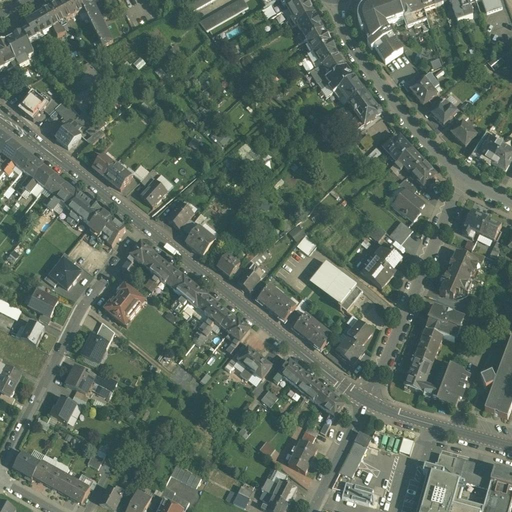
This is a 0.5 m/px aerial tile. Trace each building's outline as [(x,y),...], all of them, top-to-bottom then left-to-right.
[(78,0),(68,0),(63,3),(72,20),(79,16),(85,12),(78,0)] [(78,0),(85,12),(88,19),(100,45),(110,40),(92,5),(101,0),(78,0)] [(194,0),(185,6),(191,13),(213,0),(194,0)] [(242,0),(241,0),(199,24),(206,33),(248,9),(242,0)] [(282,0),(260,0),(266,9),(280,1),(282,0)] [(304,0),(282,0),(280,1),(283,7),(283,8),(285,6),(288,11),(305,1),(304,0)] [(358,17),(358,23),(361,33),(363,32),(385,26),(404,20),(397,0),(391,0),(387,2),(386,0),(382,0),(376,2),(376,1),(367,4),(362,8),(359,12),(358,17)] [(397,0),(404,20),(405,21),(424,14),(418,0),(397,0)] [(440,0),(418,0),(424,14),(443,7),(440,0)] [(473,0),(474,3),(481,1),(486,17),(501,12),(497,0),(473,0)] [(266,9),(264,10),(267,16),(283,7),(280,1),(266,9)] [(315,16),(305,1),(288,11),(292,17),(293,20),(291,21),(293,24),(295,28),(297,26),(315,16)] [(464,4),(463,4),(462,4),(461,1),(457,3),(464,24),(472,21),(467,5),(466,5),(465,5),(464,4)] [(72,20),(63,3),(57,6),(65,23),(72,20)] [(464,24),(457,3),(454,4),(455,7),(453,7),(452,8),(452,10),(451,10),(457,26),(464,24)] [(57,6),(44,13),(53,31),(66,24),(65,23),(57,6)] [(288,11),(270,21),(273,28),(292,17),(288,11)] [(85,12),(79,16),(82,22),(88,19),(85,12)] [(44,13),(25,24),(29,31),(34,41),(39,38),(41,37),(53,31),(44,13)] [(424,14),(405,21),(404,20),(407,29),(427,22),(424,14)] [(315,16),(297,26),(301,34),(299,35),(304,43),(306,42),(324,32),(315,16)] [(233,36),(239,29),(235,25),(229,33),(233,36)] [(385,26),(363,32),(368,45),(367,46),(371,52),(375,50),(385,65),(403,53),(386,29),(385,26)] [(29,31),(23,35),(27,45),(34,41),(29,31)] [(324,32),(306,42),(309,48),(306,49),(309,54),(304,56),(306,59),(331,45),(324,32)] [(23,35),(6,44),(19,70),(29,65),(26,61),(34,57),(27,45),(23,35)] [(225,39),(215,45),(219,50),(228,45),(225,39)] [(110,40),(100,45),(102,50),(112,44),(110,40)] [(19,70),(6,44),(0,47),(0,72),(6,69),(12,67),(14,71),(13,71),(12,74),(17,83),(19,81),(23,79),(19,70)] [(331,45),(306,59),(308,62),(310,61),(313,65),(318,62),(321,68),(323,67),(339,58),(331,45)] [(238,54),(234,46),(227,50),(231,57),(238,54)] [(490,64),(494,70),(505,64),(501,57),(490,64)] [(67,58),(51,65),(52,68),(55,66),(58,72),(71,66),(67,58)] [(254,65),(250,58),(243,62),(246,68),(248,68),(254,65)] [(339,58),(323,67),(330,79),(345,69),(342,64),(339,58)] [(439,60),(430,63),(433,70),(442,67),(439,60)] [(100,77),(88,64),(79,71),(93,84),(100,77)] [(321,68),(310,74),(318,86),(330,79),(323,67),(321,68)] [(330,79),(326,81),(331,87),(329,89),(333,95),(334,95),(338,92),(353,79),(345,69),(330,79)] [(186,78),(192,85),(198,80),(192,73),(186,78)] [(93,84),(79,98),(78,98),(72,104),(83,115),(84,114),(105,94),(111,88),(100,77),(93,84)] [(25,82),(23,79),(19,81),(23,90),(28,87),(25,82)] [(353,79),(338,92),(343,98),(346,102),(348,104),(363,93),(353,79)] [(418,87),(410,93),(423,108),(436,98),(433,94),(438,90),(428,79),(418,87)] [(413,80),(403,88),(408,95),(410,93),(418,87),(413,80)] [(326,81),(318,86),(322,92),(325,90),(325,88),(327,87),(329,89),(331,87),(326,81)] [(111,88),(105,94),(114,102),(120,97),(111,88)] [(32,93),(27,89),(15,96),(24,103),(32,93)] [(343,98),(338,92),(334,95),(339,101),(343,98)] [(24,103),(19,111),(34,124),(39,116),(41,117),(44,113),(52,103),(52,102),(43,95),(40,99),(32,93),(24,103)] [(381,116),(363,93),(348,104),(347,105),(357,119),(364,128),(379,116),(380,117),(381,116)] [(76,96),(70,102),(72,104),(78,98),(76,96)] [(441,100),(431,108),(436,113),(445,105),(441,100)] [(52,102),(52,103),(44,113),(49,117),(55,112),(59,108),(52,102)] [(79,119),(65,103),(59,108),(55,112),(70,128),(79,119)] [(445,105),(436,113),(432,117),(443,128),(456,116),(445,105)] [(70,128),(69,129),(73,132),(78,127),(80,130),(90,120),(84,114),(83,115),(79,119),(70,128)] [(463,116),(455,124),(459,129),(462,126),(468,121),(463,116)] [(150,123),(145,118),(141,121),(147,126),(150,123)] [(364,128),(357,119),(355,121),(352,123),(346,127),(353,136),(364,128)] [(102,120),(95,126),(100,131),(101,131),(107,125),(102,120)] [(100,131),(95,126),(86,133),(91,138),(100,131)] [(462,126),(459,129),(452,137),(466,150),(476,139),(462,126)] [(73,132),(69,129),(56,141),(68,151),(81,139),(73,132)] [(91,138),(87,142),(92,147),(105,136),(101,131),(91,138)] [(490,131),(481,142),(486,145),(488,141),(490,142),(495,135),(490,131)] [(1,134),(0,134),(0,154),(1,155),(11,143),(1,134)] [(214,137),(211,140),(220,149),(229,141),(222,135),(218,140),(214,137)] [(368,137),(359,144),(366,153),(375,146),(368,137)] [(200,144),(193,139),(188,147),(196,151),(200,144)] [(400,139),(395,143),(394,141),(382,152),(396,166),(412,151),(400,139)] [(490,142),(488,141),(486,145),(478,159),(492,167),(504,146),(498,142),(496,146),(490,142)] [(22,151),(11,143),(1,155),(8,161),(12,164),(22,151)] [(505,146),(504,146),(492,167),(505,175),(511,163),(511,155),(509,153),(511,148),(511,145),(508,143),(505,146)] [(248,144),(235,155),(249,170),(261,159),(248,144)] [(382,155),(377,150),(367,159),(373,164),(382,155)] [(33,160),(22,151),(12,164),(16,168),(23,173),(33,160)] [(424,164),(412,151),(396,166),(402,172),(404,170),(411,177),(424,164)] [(268,156),(260,163),(263,167),(271,160),(268,156)] [(115,167),(103,157),(92,171),(103,179),(115,167)] [(44,169),(33,160),(23,173),(30,179),(34,182),(44,169)] [(229,172),(235,167),(229,160),(223,165),(229,172)] [(5,163),(0,169),(0,171),(4,174),(12,164),(8,161),(5,163)] [(12,164),(4,174),(9,178),(15,171),(16,168),(12,164)] [(424,164),(411,177),(423,190),(427,187),(429,189),(435,183),(433,181),(436,178),(424,164)] [(115,167),(103,179),(120,193),(132,179),(116,166),(115,167)] [(150,174),(140,167),(133,177),(141,183),(149,176),(150,174)] [(55,178),(44,169),(34,182),(37,184),(45,190),(55,178)] [(153,181),(149,176),(141,183),(141,184),(146,188),(153,181)] [(66,186),(55,178),(45,190),(51,196),(56,199),(66,186)] [(30,179),(28,180),(21,188),(26,192),(34,182),(30,179)] [(34,182),(26,192),(30,195),(36,188),(37,184),(34,182)] [(168,194),(156,183),(149,190),(151,192),(142,201),(152,211),(168,194)] [(417,193),(406,184),(402,189),(407,193),(413,198),(417,193)] [(77,195),(66,186),(56,199),(59,201),(67,208),(77,195)] [(4,196),(8,199),(15,191),(10,188),(4,196)] [(26,192),(21,188),(17,194),(21,197),(26,192)] [(407,193),(393,209),(405,219),(406,218),(413,224),(420,216),(417,214),(423,207),(413,198),(407,193)] [(89,203),(77,194),(67,208),(66,209),(75,216),(77,217),(89,203)] [(51,196),(48,198),(43,206),(47,209),(56,199),(51,196)] [(56,199),(47,209),(52,213),(58,206),(59,201),(56,199)] [(103,214),(89,203),(77,217),(77,218),(80,220),(91,228),(103,214)] [(181,207),(175,213),(174,212),(166,222),(180,233),(182,231),(189,221),(193,216),(181,207)] [(91,228),(89,231),(100,241),(101,240),(114,223),(103,214),(91,228)] [(487,222),(473,215),(462,238),(472,242),(475,235),(479,237),(487,222)] [(70,219),(65,226),(69,229),(71,225),(74,222),(70,219)] [(194,225),(189,221),(182,231),(187,234),(194,225)] [(501,228),(487,222),(479,237),(494,244),(501,228)] [(126,232),(114,223),(101,240),(112,250),(126,232)] [(401,224),(390,238),(401,248),(413,234),(401,224)] [(194,225),(187,234),(191,238),(199,229),(194,225)] [(298,226),(289,234),(297,243),(306,235),(298,226)] [(386,235),(376,227),(368,237),(378,245),(386,235)] [(217,243),(199,229),(191,238),(186,245),(203,259),(217,243)] [(318,247),(305,237),(296,249),(308,259),(318,247)] [(365,241),(348,260),(355,266),(372,247),(365,241)] [(153,255),(141,245),(131,258),(134,261),(143,267),(152,255),(153,255)] [(497,245),(490,258),(496,261),(502,247),(497,245)] [(402,262),(384,248),(375,259),(377,261),(364,277),(381,292),(395,274),(393,273),(402,262)] [(259,257),(253,251),(244,262),(249,266),(250,264),(253,261),(259,257)] [(259,257),(253,261),(250,264),(254,267),(257,269),(269,257),(265,252),(259,257)] [(485,259),(472,254),(469,262),(478,265),(478,266),(481,268),(485,259)] [(168,268),(152,255),(143,267),(152,273),(151,274),(156,278),(158,280),(168,268)] [(64,262),(72,269),(76,264),(65,256),(61,261),(63,263),(64,262)] [(469,262),(456,256),(452,264),(452,263),(449,270),(453,272),(451,275),(469,283),(472,277),(473,278),(478,266),(478,265),(469,262)] [(134,261),(131,258),(122,270),(126,273),(134,263),(133,263),(134,261)] [(240,268),(227,258),(217,270),(230,281),(240,268)] [(72,269),(64,262),(63,263),(51,279),(58,285),(68,292),(72,287),(73,287),(77,282),(76,281),(80,275),(72,269)] [(356,290),(325,265),(309,285),(339,309),(338,310),(340,312),(342,311),(346,315),(353,307),(347,302),(356,290)] [(257,269),(254,267),(249,274),(258,281),(264,274),(257,269)] [(184,280),(168,268),(158,280),(160,282),(166,286),(167,285),(175,292),(184,280)] [(258,281),(249,274),(238,287),(250,296),(260,283),(258,281)] [(451,275),(449,274),(447,278),(446,278),(443,285),(444,286),(439,297),(446,300),(446,299),(453,301),(455,296),(458,297),(459,294),(467,297),(471,288),(468,286),(469,283),(451,275)] [(54,289),(58,285),(51,279),(48,277),(44,282),(54,289)] [(150,283),(145,289),(149,292),(158,280),(156,278),(153,282),(150,283)] [(158,280),(149,292),(152,295),(157,288),(157,286),(160,282),(158,280)] [(175,292),(174,293),(183,300),(185,302),(195,289),(184,280),(175,292)] [(144,302),(125,287),(119,294),(121,295),(118,299),(119,300),(117,303),(115,302),(112,306),(110,305),(105,312),(124,327),(128,322),(130,324),(142,308),(140,307),(144,302)] [(296,309),(269,288),(258,303),(284,324),(294,312),(296,310),(296,309)] [(195,289),(185,302),(188,304),(197,311),(207,298),(195,289)] [(60,305),(38,294),(30,310),(43,316),(52,320),(60,305)] [(222,311),(207,298),(198,310),(206,317),(205,318),(210,322),(212,324),(222,311)] [(180,304),(178,304),(172,310),(176,313),(185,302),(183,300),(180,304)] [(11,308),(0,301),(0,313),(7,317),(11,308)] [(302,301),(296,309),(296,310),(294,312),(299,316),(307,305),(302,301)] [(185,302),(176,313),(180,316),(185,310),(184,307),(188,304),(185,302)] [(307,305),(299,316),(304,319),(306,317),(312,310),(307,305)] [(11,308),(7,317),(17,322),(23,313),(11,308)] [(454,315),(442,311),(441,311),(435,309),(426,332),(443,339),(455,343),(455,342),(452,341),(454,337),(457,338),(462,326),(459,324),(461,319),(453,316),(454,315)] [(238,323),(222,311),(212,324),(214,325),(219,330),(221,328),(229,335),(238,323)] [(52,320),(43,316),(40,321),(50,326),(53,321),(52,320)] [(306,317),(304,319),(294,332),(320,353),(332,338),(306,317)] [(359,324),(352,318),(346,325),(348,327),(353,331),(359,324)] [(204,326),(199,333),(203,335),(212,324),(210,322),(207,326),(204,326)] [(229,335),(228,335),(236,342),(240,345),(250,332),(238,323),(229,335)] [(46,332),(30,324),(22,342),(37,349),(46,332)] [(212,324),(203,335),(207,338),(212,332),(211,330),(214,325),(212,324)] [(373,335),(359,324),(353,331),(347,338),(348,339),(361,349),(373,335)] [(103,326),(96,340),(92,337),(82,358),(100,367),(113,341),(103,336),(106,329),(103,326)] [(348,327),(342,334),(347,338),(353,331),(348,327)] [(115,336),(106,329),(103,336),(113,341),(115,336)] [(443,339),(426,332),(415,360),(432,367),(443,339)] [(348,339),(335,356),(345,364),(346,363),(353,368),(365,353),(361,349),(348,339)] [(511,341),(497,382),(495,389),(486,413),(508,421),(511,410),(511,341)] [(236,342),(227,354),(231,356),(240,345),(236,342)] [(244,346),(235,357),(225,370),(231,374),(239,364),(248,350),(244,346)] [(260,360),(248,350),(239,364),(247,370),(245,372),(248,375),(260,360)] [(260,360),(248,375),(252,378),(253,376),(261,382),(272,369),(260,360)] [(432,367),(415,360),(404,388),(422,395),(425,386),(432,367)] [(301,372),(290,363),(279,376),(283,379),(291,385),(301,372)] [(0,394),(2,395),(11,400),(11,399),(14,393),(11,392),(19,377),(0,366),(0,394)] [(105,383),(77,369),(67,388),(79,394),(87,398),(87,397),(90,391),(110,401),(116,389),(105,383)] [(447,372),(444,371),(436,390),(425,386),(422,395),(439,402),(438,403),(454,409),(457,399),(460,400),(462,394),(463,394),(465,387),(468,380),(464,378),(463,377),(462,376),(461,374),(459,373),(452,370),(451,370),(451,371),(449,371),(447,372)] [(317,385),(301,372),(291,385),(299,392),(299,393),(303,396),(301,398),(304,400),(317,385)] [(279,376),(273,383),(278,386),(283,379),(279,376)] [(493,376),(482,381),(487,392),(493,389),(495,389),(497,382),(496,382),(493,376)] [(107,378),(105,383),(116,389),(118,383),(107,378)] [(333,398),(317,385),(304,400),(308,403),(309,402),(313,405),(314,404),(322,410),(333,398)] [(278,401),(269,393),(261,403),(271,410),(278,401)] [(87,398),(79,394),(76,399),(87,404),(90,398),(87,397),(87,398)] [(2,395),(0,398),(0,401),(12,407),(15,401),(11,399),(11,400),(2,395)] [(333,398),(322,410),(330,417),(328,419),(332,422),(333,420),(345,407),(333,398)] [(87,404),(76,399),(73,406),(78,408),(84,411),(87,404)] [(73,406),(63,401),(58,411),(56,410),(52,419),(68,427),(72,418),(78,408),(73,406)] [(332,422),(328,419),(324,428),(325,427),(329,429),(332,422)] [(51,427),(40,422),(37,428),(48,433),(51,427)] [(324,428),(320,436),(325,438),(329,429),(325,427),(324,428)] [(306,434),(300,444),(310,449),(315,439),(306,434)] [(376,440),(375,450),(402,452),(404,437),(374,434),(374,440),(376,440)] [(371,441),(360,435),(355,445),(367,450),(371,441)] [(401,454),(411,457),(415,443),(405,440),(401,454)] [(267,444),(260,453),(269,460),(276,451),(269,446),(267,444)] [(300,444),(288,468),(305,476),(318,452),(310,449),(300,444)] [(367,450),(355,445),(339,475),(351,480),(367,450)] [(106,455),(96,450),(93,456),(104,461),(106,455)] [(24,456),(14,472),(33,482),(34,480),(42,466),(24,456)] [(104,461),(93,456),(91,461),(101,466),(104,461)] [(456,461),(440,457),(437,466),(435,466),(434,470),(444,473),(442,479),(451,481),(456,461)] [(101,466),(91,461),(88,465),(98,471),(101,466)] [(495,471),(456,461),(451,481),(465,485),(489,491),(495,471)] [(42,466),(34,480),(46,486),(55,471),(43,464),(42,466)] [(201,480),(176,467),(171,477),(196,489),(201,480)] [(451,481),(442,479),(444,473),(434,470),(425,468),(423,475),(428,476),(417,511),(483,511),(459,504),(465,485),(451,481)] [(55,471),(46,486),(58,493),(67,477),(55,471)] [(511,476),(495,471),(489,491),(483,511),(510,511),(511,505),(511,476)] [(287,479),(275,473),(273,478),(285,484),(287,479)] [(78,484),(67,477),(58,493),(70,500),(78,484)] [(270,483),(267,482),(261,492),(273,498),(288,506),(297,490),(285,484),(273,478),(270,483)] [(91,491),(78,484),(70,500),(82,507),(91,491)] [(373,493),(346,485),(342,500),(369,507),(373,493)] [(109,491),(101,507),(111,511),(115,511),(119,505),(125,493),(117,489),(115,494),(109,491)] [(175,494),(165,489),(160,498),(170,503),(174,496),(175,494)] [(226,500),(234,504),(238,494),(230,491),(226,500)] [(273,498),(263,493),(259,501),(269,506),(273,498)] [(138,494),(128,511),(146,511),(148,509),(152,501),(151,501),(138,494)] [(250,501),(239,495),(234,505),(245,511),(250,501)] [(154,496),(151,501),(152,501),(148,509),(153,511),(160,499),(154,496)] [(184,511),(189,504),(174,496),(170,503),(169,506),(181,511),(184,511)] [(269,506),(267,510),(263,507),(260,511),(261,511),(285,511),(288,506),(273,498),(269,506)]
